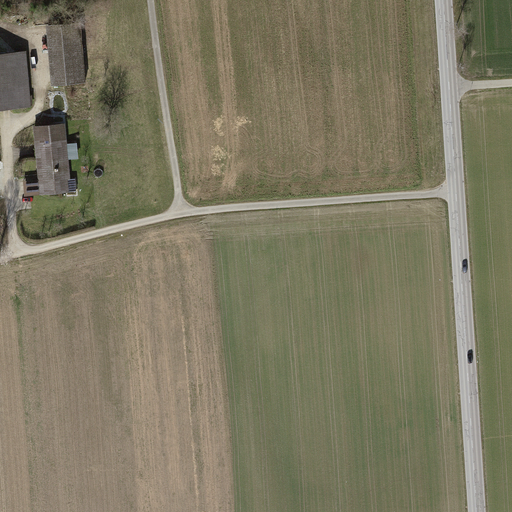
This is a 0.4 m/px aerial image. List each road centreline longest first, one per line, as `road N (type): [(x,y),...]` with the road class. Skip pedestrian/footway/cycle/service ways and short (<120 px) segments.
road 1 (tertiary): [(477,511),(444,0)]
road 2 (track): [(456,192),(180,212)]
road 3 (track): [(180,212),(153,0)]
road 4 (track): [(180,212),(0,259)]
road 5 (track): [(0,28),(38,44),(42,89),(37,112),(7,126)]
road 6 (track): [(18,254),(7,126)]
